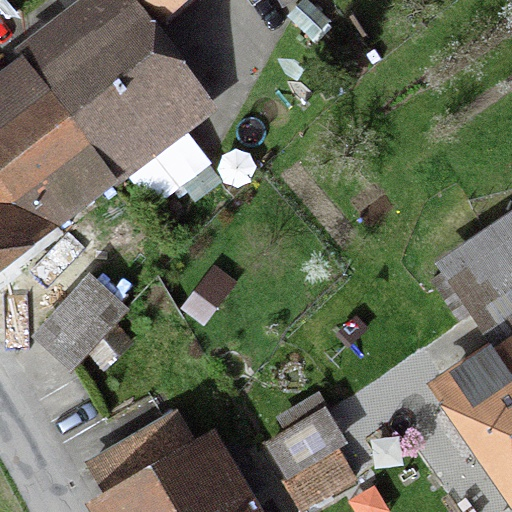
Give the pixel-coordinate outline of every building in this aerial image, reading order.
[(130,0),(120,0),(30,68),(108,172),(205,100),(159,39),(130,0)] [(144,0),(155,13),(170,0),(144,0)] [(0,252),(108,172),(30,68),(0,89),(0,252)] [(92,278),(43,331),(77,362),(126,309),(92,278)] [(511,511),(511,342),(432,393),(507,511),(511,511)] [(240,511),(182,412),(89,466),(115,511),(240,511)] [(318,416),(271,443),(287,474),(334,447),(318,416)] [(340,449),(286,481),(303,509),(357,476),(340,449)]
